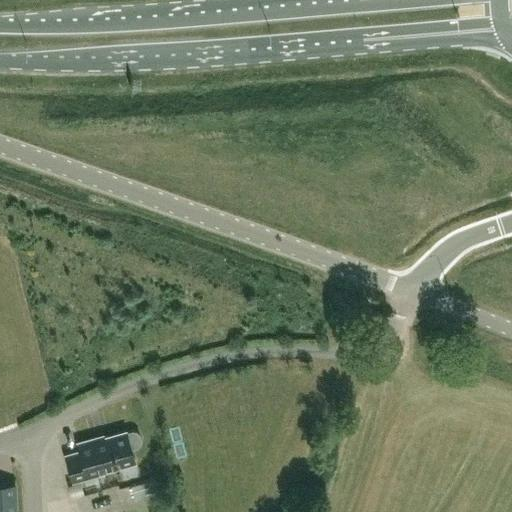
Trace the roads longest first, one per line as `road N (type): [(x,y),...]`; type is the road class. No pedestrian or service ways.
road 1 (unclassified): [(408,291),(382,350),(365,358),(292,350),(206,362),(25,436)]
road 2 (unclassified): [(408,291),(0,146)]
road 3 (primary): [(0,61),(373,40)]
road 4 (primary): [(368,4),(0,26)]
road 5 (primary): [(373,40),(505,38)]
road 6 (primary): [(373,40),(499,22)]
road 7 (unclassified): [(408,291),(457,245),(511,223)]
